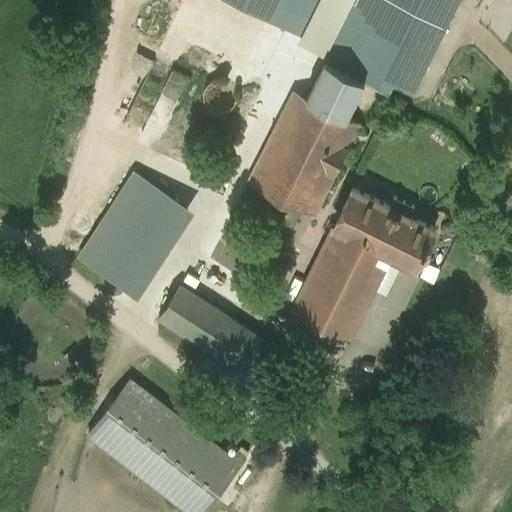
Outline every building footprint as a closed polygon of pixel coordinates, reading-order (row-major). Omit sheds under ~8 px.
[(230,0),(302,36),(319,0),(230,0)] [(350,0),(321,59),(363,80),(387,92),(392,82),(412,92),(457,0),(350,0)] [(158,50),(141,42),(135,52),(153,61),(158,50)] [(363,80),(325,61),(307,96),(346,116),(363,80)] [(171,83),(188,88),(191,75),(174,71),(171,83)] [(236,101),(237,95),(235,89),(232,83),(226,80),(220,79),(213,80),(208,84),(204,89),(203,96),(205,102),(208,107),(214,111),(220,112),(227,111),(232,107),(236,101)] [(307,96),(294,90),(248,182),(313,214),(359,123),(346,116),(307,96)] [(449,227),(357,180),(333,227),(391,255),(425,274),(449,227)] [(179,195),(144,266),(177,283),(221,195),(204,186),(195,203),(179,195)] [(144,266),(81,218),(61,245),(128,296),(144,266)] [(391,255),(333,227),(320,255),(311,272),(293,310),(351,338),(391,255)] [(283,252),(240,229),(229,251),(259,267),(264,257),(277,264),(283,252)] [(320,255),(301,245),(293,262),(311,272),(320,255)] [(291,357),(178,283),(177,283),(144,266),(128,296),(211,351),(202,363),(261,402),(291,357)] [(230,459),(127,381),(89,431),(194,511),(203,511),(245,457),(237,451),(230,459)]
